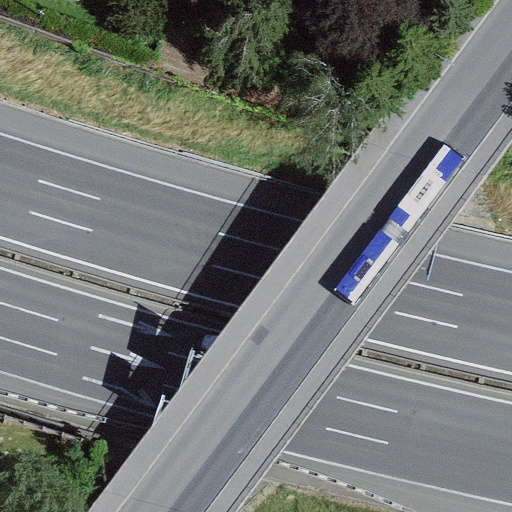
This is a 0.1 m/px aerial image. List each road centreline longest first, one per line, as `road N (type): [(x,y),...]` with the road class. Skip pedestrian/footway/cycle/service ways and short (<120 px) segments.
road 1 (residential): [(167,511),(511,50)]
road 2 (motorway): [(511,322),(237,255),(0,185)]
road 3 (motorway): [(0,320),(186,376),(511,455)]
